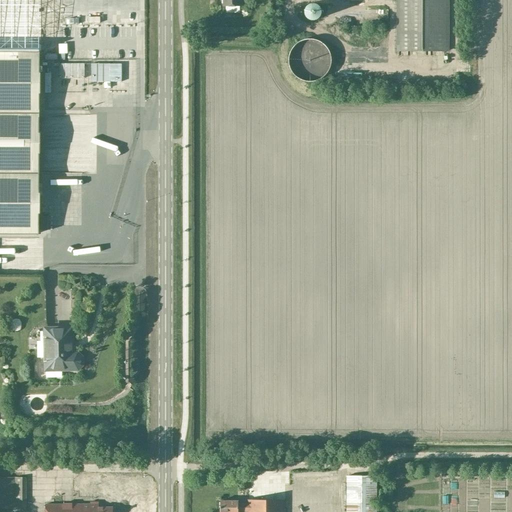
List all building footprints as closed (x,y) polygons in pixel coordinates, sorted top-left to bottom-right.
[(0,0),(0,234),(39,235),(39,54),(36,54),(36,23),(37,23),(37,0),(0,0)] [(447,0),(396,0),(397,52),(448,52),(447,0)] [(312,2),(311,2),(309,2),(308,3),(307,3),(306,4),(305,5),(305,6),(304,7),(303,8),(303,9),(303,10),(303,11),(303,12),(303,14),(304,15),(305,16),(305,17),(306,18),(307,18),(308,19),(309,19),(310,20),(311,20),(313,20),(314,19),(315,19),(316,18),(317,17),(318,17),(319,16),(319,15),(320,13),(320,12),(320,11),(320,10),(320,9),(320,8),(319,7),(318,6),(318,5),(317,4),(316,3),(315,3),(314,2),(312,2)] [(292,73),(296,78),(299,79),(305,81),(307,82),(310,82),(313,82),(316,81),(318,80),(322,77),(325,75),(327,72),(329,68),(330,64),(330,60),(330,56),(329,53),(327,49),(325,46),(322,43),(318,41),(315,40),(310,39),(307,39),(303,40),(299,41),(296,44),(293,46),(291,50),(289,53),(288,57),(288,61),(288,65),(290,70),(292,73)] [(109,64),(91,64),(91,82),(109,82),(109,64)] [(39,342),(37,344),(38,356),(39,359),(45,359),(46,369),(46,375),(48,377),(59,377),(61,374),(61,369),(63,371),(70,371),(72,369),(77,369),(81,365),(80,358),(77,354),(71,354),(71,353),(71,352),(70,351),(69,350),(69,345),(70,344),(70,343),(71,342),(71,341),(71,329),(45,329),(45,341),(39,342)] [(375,511),(375,476),(345,476),(345,511),(375,511)] [(25,478),(0,477),(0,508),(25,509),(25,478)] [(282,511),(283,500),(247,500),(247,503),(237,503),(237,501),(219,501),(219,511),(282,511)]
